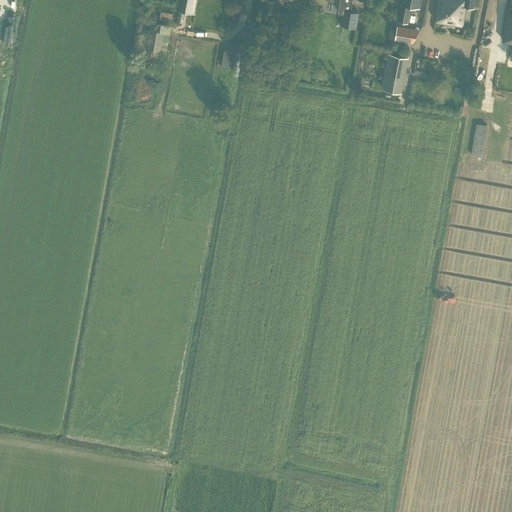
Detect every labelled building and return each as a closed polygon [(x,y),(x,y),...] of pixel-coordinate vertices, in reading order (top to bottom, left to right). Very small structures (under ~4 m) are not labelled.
[(197,0),(177,0),(175,13),(194,16),(197,0)] [(266,0),(265,11),(273,12),(275,3),(278,4),(278,0),(266,0)] [(352,0),(330,0),(334,1),(334,0),(340,0),(339,12),(344,13),(342,25),(356,27),(359,12),(351,10),(352,0)] [(412,6),(420,8),(421,0),(402,0),(399,21),(409,23),(412,6)] [(437,22),(464,26),(467,6),(475,7),(476,0),(437,0),(436,12),(438,12),(437,22)] [(511,8),(509,8),(503,41),(504,41),(511,43),(511,8)] [(146,49),(161,51),(164,33),(171,34),(173,25),(152,21),(150,28),(146,49)] [(413,28),(398,25),(396,39),(410,42),(413,28)] [(225,50),(222,66),(234,68),(238,49),(233,48),(232,52),(225,50)] [(381,87),(397,91),(405,55),(389,52),(381,87)] [(474,163),(486,164),(489,132),(478,131),(474,163)]
